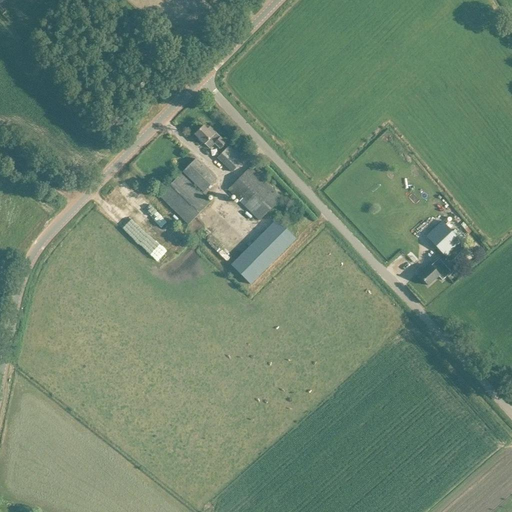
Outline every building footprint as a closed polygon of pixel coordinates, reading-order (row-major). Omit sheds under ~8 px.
[(195,135),(205,144),(209,149),(215,143),(220,149),(226,143),(210,127),(207,130),(203,126),(195,135)] [(229,146),(223,153),(218,158),(233,172),(244,159),(229,146)] [(160,196),(167,203),(188,224),(210,202),(193,186),(195,185),(203,193),(217,179),(196,159),(160,196)] [(259,221),(270,210),(281,199),(250,168),(242,175),(239,178),(228,190),(259,221)] [(250,284),(289,246),(296,239),(277,220),(232,265),(250,284)] [(426,236),(445,257),(450,262),(466,248),(461,242),(462,242),(443,221),(433,230),(426,236)] [(167,228),(162,232),(173,242),(177,238),(167,228)] [(160,233),(152,240),(147,235),(139,242),(162,266),(171,258),(161,248),(169,241),(160,233)] [(419,276),(428,285),(438,276),(442,280),(451,272),(439,259),(419,276)]
